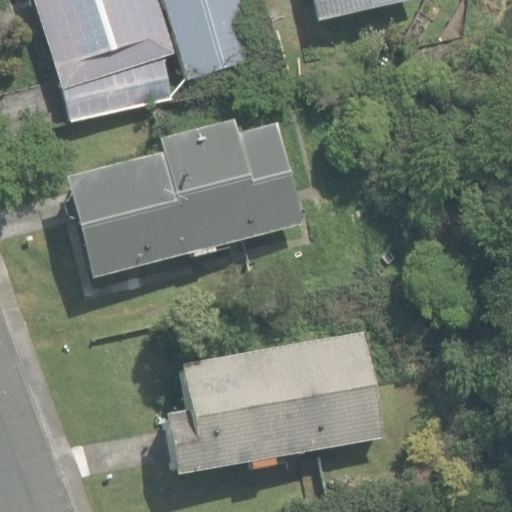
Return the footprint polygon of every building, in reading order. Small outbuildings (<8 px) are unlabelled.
[(59,90),(69,124),(168,94),(158,60),(165,58),(167,57),(150,0),(29,0),(57,91),(59,90)] [(256,58),(236,0),(155,0),(183,82),(256,58)] [(306,0),(312,23),(412,0),(306,0)] [(58,180),(85,281),(297,225),(271,126),(234,135),(230,120),(153,141),(157,153),(58,180)] [(160,416),(171,476),(378,438),(358,334),(174,368),(182,412),(160,416)]
